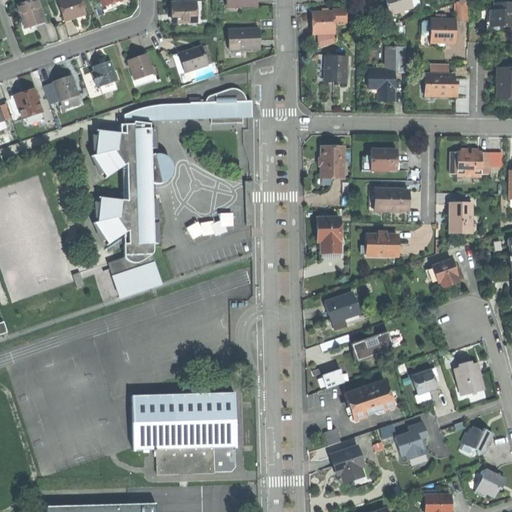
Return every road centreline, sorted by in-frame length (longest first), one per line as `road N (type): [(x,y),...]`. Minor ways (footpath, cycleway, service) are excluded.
road 1 (unclassified): [(301,511),(294,125)]
road 2 (unclassified): [(268,126),(275,511)]
road 3 (residential): [(147,0),(137,25),(21,66)]
road 4 (residential): [(431,126),(294,125)]
